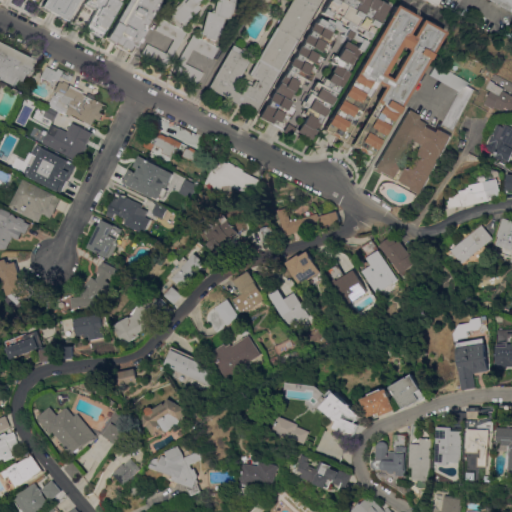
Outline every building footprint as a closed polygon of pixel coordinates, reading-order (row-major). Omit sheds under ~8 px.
[(77,0),(66,21),(40,6),(43,0),(77,0)] [(117,0),(98,36),(72,22),(84,0),(117,0)] [(126,0),(158,0),(156,5),(157,5),(152,15),(151,14),(148,18),(143,27),(145,28),(130,55),(113,45),(114,43),(112,42),(111,44),(104,40),(126,0)] [(185,31),(171,58),(170,57),(165,66),(155,61),(155,63),(140,55),(146,44),(165,54),(172,39),(154,29),(164,11),(170,14),(175,9),(173,7),(179,0),(196,0),(196,1),(197,3),(195,5),(198,8),(184,22),(185,24),(181,29),(185,31)] [(233,0),(229,14),(228,14),(227,19),(222,18),(218,35),(216,35),(215,40),(214,39),(214,46),(217,48),(211,59),(191,49),(184,63),(203,73),(197,84),(182,76),(183,75),(173,70),(178,61),(177,61),(191,34),(200,39),(202,34),(197,33),(198,31),(200,31),(205,11),(210,13),(213,0),(233,0)] [(317,0),(256,110),(240,101),(238,105),(207,88),(231,45),(250,55),(231,89),(239,94),(245,83),(253,88),(253,87),(250,85),(253,80),(256,82),(257,79),(247,74),(288,0),(317,0)] [(269,124),(257,117),(264,105),(265,105),(268,101),(267,100),(280,75),(282,76),(287,66),(286,65),(290,57),(292,58),(294,54),(293,53),(297,45),(298,46),(300,42),(299,41),(303,34),(304,35),(307,30),(306,30),(310,22),(311,23),(314,18),(320,22),(322,19),(327,22),(329,19),(317,12),(323,0),(373,0),(384,6),(374,24),(373,23),(364,39),(352,32),(350,35),(363,41),(357,51),(356,50),(348,65),(347,65),(343,71),(347,73),(339,88),(337,87),(332,97),(333,98),(329,106),(327,105),(325,109),(327,110),(322,118),(321,117),(318,123),(319,123),(310,140),(296,132),(304,116),(302,114),(305,107),(302,106),(304,103),(302,102),(307,93),(308,93),(310,91),(308,90),(313,81),(318,83),(321,77),(324,79),(332,65),(326,61),(330,55),(333,57),(342,41),(353,47),(356,41),(346,36),(345,39),(337,35),(338,32),(328,27),(326,30),(327,31),(327,32),(330,34),(329,36),(331,38),(306,82),(302,79),(298,85),(295,83),(286,100),(288,101),(288,102),(291,104),(290,107),(291,108),(280,128),(270,123),(269,124)] [(475,21),(479,15),(469,9),(474,0),(459,0),(454,9),(475,21)] [(511,10),(500,4),(500,6),(495,3),(496,2),(492,0),(511,0),(511,10)] [(390,4),(412,17),(403,33),(407,36),(416,19),(438,32),(390,121),(389,120),(386,125),(387,126),(382,135),(381,134),(378,140),(379,140),(374,149),(373,149),(370,155),(364,152),(363,153),(355,148),(355,147),(350,144),(373,101),(372,101),(379,86),(373,83),(342,140),(321,130),(390,4)] [(0,43),(15,51),(16,48),(26,53),(25,55),(31,59),(29,63),(31,64),(26,74),(24,74),(18,85),(0,76),(0,43)] [(426,75),(432,63),(477,89),(454,130),(443,124),(460,94),(426,75)] [(56,72),(51,82),(40,76),(45,66),(56,72)] [(511,93),(511,113),(505,110),(505,112),(496,107),(495,109),(486,104),(494,91),(489,88),(493,80),(507,88),(506,90),(511,93)] [(105,105),(101,112),(105,113),(101,121),(99,120),(96,125),(72,114),(72,116),(65,113),(66,111),(50,104),(56,92),(54,91),(59,81),(62,83),(63,81),(69,84),(68,85),(82,92),(81,94),(105,105)] [(44,116),(49,106),(59,112),(55,121),(44,116)] [(406,109),(418,116),(416,119),(439,132),(441,128),(452,135),(420,194),(410,189),(411,187),(399,180),(406,166),(411,169),(424,145),(413,139),(400,163),(403,165),(396,178),(384,171),(383,173),(373,168),(406,109)] [(93,133),(87,145),(88,146),(86,151),(84,151),(83,154),(84,155),(81,162),(43,142),(52,124),(60,128),(68,132),(73,122),(93,133)] [(295,128),(290,136),(282,131),(287,123),(295,128)] [(511,157),(509,163),(496,156),(497,154),(487,149),(500,124),(504,126),(508,124),(511,126),(511,157)] [(163,152),(165,149),(155,144),(152,150),(144,145),(154,125),(163,129),(161,133),(168,137),(169,135),(183,143),(181,147),(177,146),(172,157),(163,152)] [(183,155),(188,145),(198,150),(193,160),(183,155)] [(76,166),(72,174),(70,173),(68,177),(65,175),(59,187),(44,179),(46,176),(47,176),(49,172),(39,167),(42,159),(46,161),(47,159),(41,156),(44,150),(52,154),(53,152),(57,154),(56,156),(76,166)] [(32,166),(27,176),(6,166),(11,155),(32,166)] [(165,188),(168,190),(163,198),(160,196),(158,199),(153,197),(153,198),(122,182),(129,168),(131,170),(139,155),(146,159),(174,173),(165,188)] [(206,183),(218,158),(229,163),(230,162),(244,169),(244,171),(261,179),(253,195),(230,185),(223,186),(220,190),(206,183)] [(192,198),(179,192),(186,178),(198,185),(192,198)] [(469,189),(469,187),(471,187),(471,185),(498,178),(502,195),(492,197),(493,199),(490,200),(464,207),(460,191),(469,189)] [(62,198),(54,214),(53,214),(51,218),(44,214),(39,222),(13,208),(13,207),(11,206),(25,179),(62,198)] [(144,233),(124,224),(127,218),(116,213),(114,216),(108,213),(116,197),(119,198),(120,195),(117,193),(117,192),(144,205),(142,208),(148,211),(146,216),(151,219),(144,233)] [(153,213),(158,204),(168,209),(163,218),(153,213)] [(7,249),(0,248),(0,209),(1,207),(12,212),(12,213),(15,215),(15,216),(18,217),(19,216),(26,219),(25,221),(30,223),(25,233),(23,232),(20,240),(13,236),(7,249)] [(338,211),(341,222),(323,228),(322,225),(287,236),(279,210),(289,207),(293,221),(320,213),(321,216),(336,211),(338,211)] [(223,212),(240,233),(225,245),(230,251),(221,258),(210,243),(213,241),(205,231),(211,226),(212,221),(223,212)] [(511,249),(497,244),(500,236),(498,235),(504,217),(511,219),(511,249)] [(89,247),(103,219),(123,229),(123,230),(121,230),(119,233),(121,234),(117,242),(119,243),(113,254),(109,252),(107,257),(89,247)] [(273,225),(276,235),(266,238),(263,228),(273,225)] [(463,263),(453,250),(483,225),(494,238),(463,263)] [(381,245),(393,236),(398,242),(400,240),(411,255),(416,251),(423,261),(404,275),(381,245)] [(364,271),(374,264),(361,246),(373,239),(400,281),(393,285),(397,290),(383,299),(373,284),(373,285),(364,271)] [(329,271),(338,281),(354,263),(338,248),(329,258),(335,264),(329,271)] [(310,251),(324,272),(303,285),(288,262),(301,254),(302,256),(303,255),(310,251)] [(176,278),(179,275),(174,271),(187,257),(191,260),(198,253),(208,262),(202,269),(203,270),(187,288),(176,278)] [(0,261),(7,259),(8,264),(16,261),(20,274),(18,274),(21,282),(33,293),(26,302),(23,299),(19,304),(8,294),(6,287),(5,288),(0,273),(0,261)] [(118,282),(109,277),(108,280),(112,283),(113,289),(109,295),(103,295),(102,297),(104,299),(99,306),(90,307),(90,306),(75,308),(73,297),(83,296),(83,293),(84,293),(84,289),(94,276),(98,279),(102,274),(100,272),(101,269),(101,268),(102,264),(104,264),(106,261),(124,271),(118,282)] [(356,269),(370,291),(351,304),(335,280),(339,278),(340,280),(356,269)] [(271,299),(248,314),(238,299),(247,293),(242,286),(241,286),(238,281),(239,279),(239,278),(251,271),(251,272),(253,271),(271,299)] [(300,288),(289,295),(284,288),(295,281),(300,288)] [(168,295),(176,286),(186,295),(178,304),(168,295)] [(300,292),(307,303),(309,301),(311,305),(309,307),(315,316),(296,328),(274,294),(283,289),(289,298),(300,292)] [(120,328),(121,328),(119,324),(133,316),(133,318),(138,315),(134,314),(142,304),(143,305),(145,303),(146,302),(148,302),(150,305),(159,295),(163,299),(165,297),(172,304),(176,309),(171,314),(168,312),(164,317),(162,315),(157,321),(158,321),(155,325),(154,324),(149,330),(143,333),(144,335),(130,343),(129,341),(127,342),(120,328)] [(233,324),(221,307),(233,299),(245,316),(233,324)] [(94,340),(93,336),(89,337),(89,334),(81,335),(78,319),(104,313),(107,329),(110,328),(111,332),(107,332),(108,337),(94,340)] [(78,337),(69,336),(66,320),(75,318),(78,337)] [(12,348),(30,340),(28,336),(42,330),(49,345),(16,359),(12,348)] [(59,335),(62,344),(53,348),(49,339),(59,335)] [(257,335),(269,354),(248,367),(249,369),(235,378),(219,352),(232,343),(234,346),(239,343),(240,346),(257,335)] [(465,342),(492,338),(497,371),(483,373),(486,387),(472,390),(465,342)] [(511,365),(502,365),(503,345),(511,345),(511,365)] [(79,357),(70,358),(68,346),(78,346),(79,357)] [(172,364),(179,346),(209,360),(208,363),(224,370),(217,385),(172,364)] [(48,361),(47,349),(59,348),(60,360),(48,361)] [(126,385),(124,373),(141,369),(144,381),(126,385)] [(400,383),(412,376),(414,378),(422,373),(435,396),(434,398),(432,399),(431,400),(430,400),(419,406),(419,405),(414,408),(400,383)] [(405,409),(392,415),(391,415),(388,416),(387,414),(379,417),(372,399),(379,395),(379,393),(391,388),(392,390),(397,388),(405,409)] [(365,436),(353,431),(355,427),(352,426),(351,429),(346,427),(349,421),(342,418),(343,416),(332,407),(341,397),(338,394),(342,389),(372,416),(368,420),(366,418),(363,416),(363,417),(361,416),(356,412),(354,418),(371,424),(365,436)] [(14,415),(19,426),(7,432),(6,429),(1,431),(0,428),(0,393),(4,411),(3,411),(5,419),(14,415)] [(177,398),(196,408),(190,420),(191,421),(177,431),(176,430),(170,435),(168,431),(163,435),(157,425),(154,426),(154,422),(153,420),(153,414),(155,413),(155,412),(155,409),(156,407),(157,406),(158,406),(160,406),(162,407),(163,408),(172,402),(174,404),(177,398)] [(87,413),(105,435),(91,445),(88,447),(88,449),(86,452),(83,451),(81,453),(64,433),(62,435),(53,424),(47,417),(60,407),(65,413),(67,415),(77,407),(83,416),(87,413)] [(478,407),(490,407),(491,419),(479,419),(478,409),(478,407)] [(477,412),(476,420),(475,420),(473,462),(460,461),(460,464),(447,463),(449,426),(458,427),(459,424),(463,424),(464,411),(466,411),(477,412)] [(316,443),(305,438),(305,439),(285,430),(292,415),(311,424),(310,426),(322,431),(316,443)] [(121,423),(123,424),(124,422),(133,428),(131,430),(133,431),(125,442),(122,440),(120,443),(117,440),(118,438),(113,434),(121,423)] [(500,466),(489,466),(490,456),(492,457),(493,450),(492,450),(491,453),(479,452),(480,431),(478,431),(478,424),(496,425),(496,429),(502,430),(500,466)] [(22,431),(25,437),(24,437),(27,444),(20,447),(25,456),(14,461),(12,457),(8,459),(4,450),(3,451),(0,444),(0,441),(4,440),(3,437),(13,433),(14,435),(22,431)] [(346,458),(353,438),(332,431),(325,451),(346,458)] [(416,475),(407,474),(408,471),(405,471),(405,472),(404,473),(401,473),(400,472),(399,471),(399,469),(387,469),(385,468),(384,468),(383,466),(383,464),(383,462),(384,460),(386,459),(388,459),(388,444),(391,442),(392,441),(394,440),(396,441),(399,443),(400,445),(400,447),(400,450),(407,451),(408,447),(404,447),(405,434),(418,434),(417,446),(418,446),(416,475)] [(422,443),(432,443),(432,438),(444,439),(441,480),(424,479),(425,467),(421,467),(422,443)] [(188,445),(193,453),(194,457),(210,449),(214,458),(202,463),(207,475),(206,479),(207,482),(206,482),(210,491),(199,495),(195,485),(176,478),(178,474),(158,466),(160,461),(162,460),(163,459),(165,458),(166,458),(168,458),(171,459),(173,455),(176,456),(177,455),(175,451),(188,445)] [(339,479),(336,487),(312,476),(314,472),(309,470),(312,462),(310,461),(314,452),(322,455),(319,461),(323,462),(321,465),(328,468),(332,460),(363,474),(356,487),(339,479)] [(21,489),(14,478),(11,480),(7,473),(25,462),(25,463),(40,454),(51,470),(21,489)] [(134,484),(123,473),(133,463),(134,464),(141,458),(151,468),(134,484)] [(80,478),(72,468),(83,460),(90,470),(80,478)] [(285,464),(285,465),(286,465),(285,473),(284,473),(281,489),(250,484),(251,480),(248,479),(251,463),(267,465),(267,461),(285,464)] [(69,490),(58,500),(49,489),(60,479),(69,490)] [(42,482),(45,487),(46,487),(49,493),(57,506),(47,511),(30,511),(27,510),(20,500),(24,497),(22,494),(42,482)] [(451,511),(454,495),(471,498),(470,504),(471,505),(469,511),(451,511)] [(362,511),(361,510),(369,502),(370,503),(378,496),(393,510),(396,506),(401,511),(362,511)]
